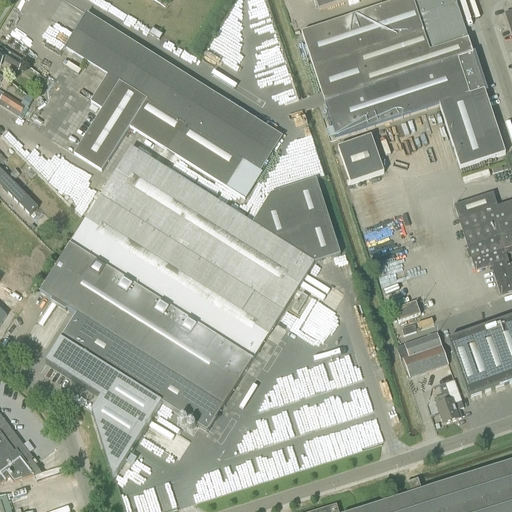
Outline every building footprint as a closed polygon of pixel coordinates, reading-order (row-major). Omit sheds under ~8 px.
[(320,90),(468,39),(454,0),(407,0),(296,37),(302,54),(307,52),(320,90)] [(314,0),(318,11),(352,0),(314,0)] [(88,15),(65,50),(108,77),(120,84),(102,112),(74,156),(101,173),(129,129),(225,190),(243,162),(260,172),(270,155),(282,137),(189,79),(193,73),(176,62),(172,68),(88,15)] [(439,108),(485,92),(468,39),(320,90),(331,123),(337,141),(439,107),(439,108)] [(0,53),(0,52),(0,66),(0,67),(3,62),(19,72),(23,66),(23,65),(24,63),(3,49),(0,53)] [(284,105),(299,101),(285,53),(256,61),(257,65),(261,64),(262,68),(255,70),(259,81),(261,81),(262,88),(269,86),(273,100),(282,97),(284,105)] [(0,107),(21,121),(33,101),(26,96),(21,105),(0,92),(0,83),(3,78),(0,76),(0,107)] [(485,92),(439,108),(460,172),(506,157),(488,103),(485,92)] [(293,129),(307,125),(305,118),(291,122),(293,129)] [(351,186),(384,175),(371,138),(338,150),(351,186)] [(86,222),(40,294),(66,311),(76,317),(61,342),(46,366),(102,401),(93,414),(114,483),(115,480),(163,406),(207,434),(223,410),(229,414),(237,402),(230,398),(255,359),(287,308),(308,274),(315,264),(340,256),(315,181),(271,195),(252,225),(191,186),(183,181),(132,149),(86,222)] [(73,161),(71,166),(80,170),(82,165),(73,161)] [(493,175),(503,172),(502,167),(491,170),(493,175)] [(10,181),(1,189),(11,199),(29,217),(38,209),(16,187),(10,181)] [(493,195),(454,207),(467,248),(500,238),(506,255),(511,254),(511,253),(511,203),(497,208),(493,195)] [(500,238),(467,248),(474,272),(480,270),(493,266),(500,289),(502,295),(511,292),(511,266),(510,267),(506,255),(500,238)] [(308,283),(325,292),(330,282),(313,273),(308,283)] [(399,324),(420,316),(416,304),(394,312),(399,324)] [(468,399),(511,383),(511,319),(448,342),(468,399)] [(417,332),(415,326),(403,330),(405,336),(417,332)] [(451,374),(448,366),(437,335),(404,346),(398,349),(402,361),(410,379),(434,371),(437,378),(451,374)] [(453,406),(461,403),(454,382),(445,385),(448,395),(435,400),(440,415),(454,410),(453,406)] [(454,410),(440,415),(443,426),(462,419),(459,411),(464,409),(461,403),(453,406),(454,410)] [(0,485),(4,483),(9,479),(13,484),(33,477),(40,472),(32,462),(33,461),(28,453),(5,423),(0,426),(0,485)] [(511,511),(511,464),(424,492),(397,501),(362,511),(337,511),(336,507),(319,511),(511,511)] [(409,494),(421,490),(418,481),(406,485),(409,494)] [(0,499),(0,511),(10,511),(6,497),(0,499)]
